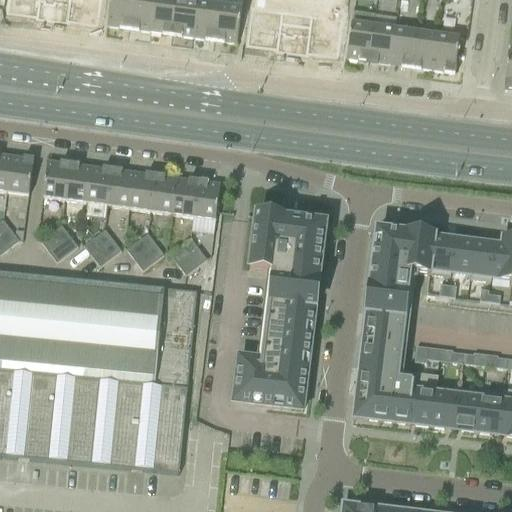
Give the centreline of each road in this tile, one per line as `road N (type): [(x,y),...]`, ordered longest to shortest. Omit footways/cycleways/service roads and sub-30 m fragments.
road 1 (primary): [(0,104),(511,171)]
road 2 (residential): [(0,129),(237,160),(360,193)]
road 3 (primary): [(511,141),(168,92)]
road 4 (unclassified): [(477,111),(236,80),(168,92)]
road 5 (residential): [(327,473),(360,193)]
road 6 (unknown): [(0,492),(191,509),(202,501),(213,440)]
road 7 (residential): [(511,496),(327,473)]
road 8 (primary): [(168,92),(0,67)]
road 9 (residential): [(360,193),(511,210)]
